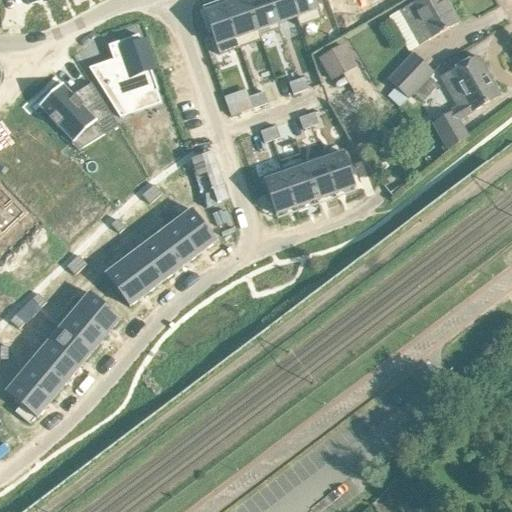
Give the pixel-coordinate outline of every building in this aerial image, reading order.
[(245,0),(238,0),(224,5),(240,48),(260,41),(245,0)] [(245,0),(260,41),(261,41),(259,36),(272,32),(279,30),(268,0),(245,0)] [(291,0),(268,0),(279,30),(280,29),(278,25),(284,23),(296,18),(299,27),(301,27),(291,0)] [(314,0),(291,0),(301,27),(321,20),(314,0)] [(400,12),(419,46),(431,40),(458,24),(444,0),(419,0),(411,5),(400,12)] [(224,5),(204,12),(219,56),(240,48),(224,5)] [(333,24),(325,26),(330,40),(338,37),(333,24)] [(113,60),(89,68),(120,118),(133,113),(129,100),(156,90),(156,91),(157,90),(151,70),(154,69),(144,41),(141,43),(138,36),(108,46),(111,54),(115,53),(117,58),(113,60)] [(343,42),(319,57),(333,81),(356,67),(343,42)] [(388,80),(396,87),(387,96),(398,107),(407,97),(408,98),(433,72),(413,53),(388,80)] [(440,77),(458,107),(451,111),(452,112),(433,123),(448,149),(468,138),(458,121),(501,96),(477,56),(449,72),(440,77)] [(304,78),(297,81),(301,92),(308,90),(304,78)] [(297,81),(289,83),(293,95),(301,92),(297,81)] [(64,86),(40,108),(50,119),(48,120),(55,128),(57,127),(71,144),(96,123),(106,134),(119,129),(93,87),(82,93),(79,95),(75,99),(64,86)] [(264,92),(256,95),(260,107),(268,104),(264,92)] [(256,95),(248,98),(252,109),(260,107),(256,95)] [(314,113),(307,116),(311,127),(318,125),(314,113)] [(307,116),(299,119),(303,130),(311,127),(307,116)] [(276,127),(269,129),(273,141),(280,138),(276,127)] [(269,129),(260,132),(264,144),(273,141),(269,129)] [(16,150),(0,165),(0,169),(27,198),(59,170),(53,163),(62,154),(45,136),(36,145),(25,133),(11,145),(16,150)] [(343,153),(323,160),(335,194),(355,187),(343,153)] [(304,162),(303,162),(317,201),(335,194),(323,160),(305,166),(304,162)] [(303,162),(282,169),(296,208),(317,201),(303,162)] [(282,169),(262,176),(276,215),(296,208),(282,169)] [(151,182),(144,188),(150,195),(158,191),(151,182)] [(0,235),(3,239),(29,216),(3,188),(0,191),(0,235)] [(144,188),(136,194),(143,201),(150,195),(144,188)] [(191,212),(174,224),(196,256),(216,244),(191,212)] [(112,218),(105,225),(114,235),(121,229),(112,218)] [(174,224),(157,236),(181,268),(196,256),(174,224)] [(157,236),(139,249),(164,281),(181,268),(157,236)] [(139,249),(122,262),(147,294),(164,281),(139,249)] [(77,256),(71,262),(81,271),(87,266),(77,256)] [(71,262),(65,268),(75,277),(81,271),(71,262)] [(122,262),(105,275),(130,307),(147,294),(122,262)] [(89,293),(74,310),(106,337),(120,319),(89,293)] [(37,295),(32,300),(40,308),(45,303),(37,295)] [(74,310),(61,326),(93,352),(106,337),(74,310)] [(15,315),(9,321),(18,330),(24,324),(15,315)] [(61,326),(47,343),(79,369),(93,352),(61,326)] [(8,338),(3,344),(12,352),(17,346),(8,338)] [(47,343),(34,359),(65,385),(79,369),(47,343)] [(34,359),(20,376),(50,402),(65,385),(34,359)] [(20,376),(5,393),(21,406),(16,413),(26,422),(33,416),(36,419),(50,402),(20,376)]
